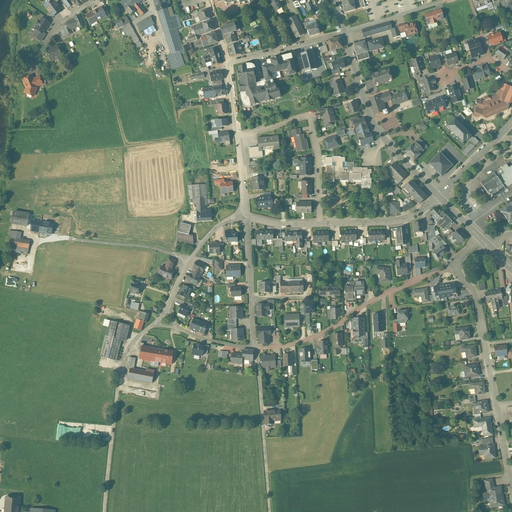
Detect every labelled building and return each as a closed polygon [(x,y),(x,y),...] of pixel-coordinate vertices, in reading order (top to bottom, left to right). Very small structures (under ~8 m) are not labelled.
[(57,0),(50,0),(51,0),(44,6),(52,17),(61,11),(56,3),(58,1),(57,0)] [(136,11),(126,0),(124,0),(121,3),(130,15),(136,11)] [(126,0),(136,11),(137,10),(141,16),(146,12),(139,4),(139,5),(139,4),(143,0),(126,0)] [(164,0),(154,0),(158,11),(167,8),(164,0)] [(269,0),(275,11),(282,7),(277,0),(269,0)] [(352,0),(341,0),(345,13),(355,10),(353,4),(354,3),(353,0),(352,1),(352,0)] [(362,0),(355,0),(357,9),(364,7),(362,0)] [(472,0),(476,9),(481,7),(481,6),(486,4),(487,5),(491,3),(489,0),(472,0)] [(171,7),(167,8),(158,11),(171,54),(184,50),(183,46),(177,29),(181,28),(177,15),(174,16),(171,7)] [(101,8),(97,10),(101,19),(106,16),(101,8)] [(97,10),(86,16),(90,25),(101,19),(97,10)] [(207,10),(197,13),(200,22),(210,19),(207,10)] [(441,10),(425,15),(427,24),(431,23),(431,25),(436,23),(436,21),(443,19),(441,10)] [(74,19),(66,22),(67,24),(59,28),(63,38),(72,34),(70,31),(76,28),(78,31),(80,30),(79,29),(83,27),(79,15),(74,17),(74,19)] [(135,32),(130,24),(130,23),(126,16),(120,19),(123,25),(124,26),(122,27),(132,43),(130,44),(134,51),(143,47),(138,40),(139,39),(134,32),(135,32)] [(295,16),(287,20),(296,39),(304,35),(295,16)] [(150,17),(140,24),(144,31),(154,24),(150,17)] [(50,23),(42,19),(40,22),(39,21),(37,25),(37,26),(35,29),(39,31),(43,34),(50,23)] [(120,19),(113,22),(116,29),(123,25),(120,19)] [(210,21),(192,27),(190,28),(192,36),(195,35),(196,37),(199,36),(205,34),(214,31),(210,21)] [(361,31),(363,38),(391,30),(392,29),(390,22),(361,31)] [(414,23),(405,26),(404,24),(397,27),(398,28),(400,34),(406,32),(408,36),(417,33),(414,23)] [(228,25),(226,26),(221,28),(220,28),(222,35),(222,36),(225,35),(234,33),(240,30),(238,24),(235,25),(234,24),(228,26),(228,25)] [(317,24),(307,27),(309,36),(319,34),(317,24)] [(398,28),(392,29),(391,30),(393,38),(400,36),(400,34),(398,28)] [(43,34),(39,31),(37,35),(35,34),(33,37),(41,41),(45,35),(43,34)] [(215,33),(200,38),(202,43),(203,47),(203,48),(218,43),(215,33)] [(234,33),(225,35),(227,44),(236,42),(234,33)] [(499,33),(488,37),(490,43),(493,43),(494,45),(502,43),(499,33)] [(192,36),(187,38),(189,44),(190,43),(197,40),(196,37),(195,35),(192,36)] [(339,37),(328,41),(331,51),(332,51),(333,55),(337,54),(335,50),(342,48),(339,37)] [(384,48),(382,39),(375,41),(377,50),(384,48)] [(473,41),(467,43),(468,45),(470,50),(469,50),(481,47),(480,47),(478,40),(478,39),(473,41)] [(365,41),(354,44),(358,61),(369,58),(365,41)] [(375,41),(368,43),(371,52),(377,50),(375,41)] [(189,44),(183,46),(184,50),(185,53),(192,50),(190,43),(189,44)] [(238,44),(228,47),(231,56),(232,57),(241,54),(240,51),(242,50),(241,46),(239,47),(238,44)] [(57,46),(47,51),(53,64),(52,61),(56,59),(55,58),(61,56),(62,60),(63,59),(57,46)] [(326,46),(319,48),(321,54),(328,52),(326,46)] [(481,47),(469,50),(470,51),(471,56),(472,58),(478,56),(483,54),(481,47)] [(217,48),(209,51),(210,56),(204,58),(202,59),(202,61),(203,61),(205,61),(219,56),(217,48)] [(508,53),(500,48),(495,55),(503,60),(504,58),(508,53)] [(171,54),(167,55),(172,70),(189,64),(185,53),(184,50),(171,54)] [(312,52),(301,55),(306,72),(316,69),(312,52)] [(270,61),(268,61),(267,61),(267,62),(268,66),(262,67),(262,68),(263,72),(265,79),(265,81),(265,82),(266,82),(272,80),(273,80),(272,80),(271,74),(287,70),(289,75),(289,76),(295,74),(296,74),(291,55),(291,54),(290,55),(285,56),(284,56),(284,57),(282,58),(282,57),(281,57),(277,58),(274,59),(271,60),(270,60),(270,61)] [(455,54),(452,55),(452,54),(446,56),(447,60),(448,65),(455,63),(455,62),(458,61),(455,54)] [(219,56),(205,61),(205,64),(212,62),(213,66),(221,64),(219,56)] [(437,57),(434,57),(429,59),(432,68),(440,66),(439,62),(437,56),(437,57)] [(419,58),(411,61),(413,67),(421,65),(419,58)] [(335,62),(331,64),(333,71),(339,70),(345,68),(343,60),(335,62)] [(247,67),(238,68),(238,71),(238,79),(239,79),(240,85),(239,85),(240,93),(242,93),(243,94),(242,94),(241,95),(242,100),(244,104),(246,106),(249,106),(249,105),(251,105),(251,106),(259,104),(259,103),(265,101),(265,102),(273,100),(273,99),(280,98),(278,88),(276,89),(275,85),(272,86),(271,85),(273,81),(273,80),(272,80),(266,82),(265,82),(265,81),(265,79),(262,80),(259,80),(259,81),(256,83),(255,77),(254,77),(253,70),(253,68),(254,67),(253,66),(252,66),(251,65),(249,65),(247,65),(247,66),(247,67)] [(421,65),(413,67),(415,73),(420,72),(423,71),(421,65)] [(483,67),(479,68),(480,69),(476,70),(477,72),(479,79),(482,78),(483,79),(487,77),(487,76),(490,75),(487,66),(484,67),(483,67)] [(392,80),(388,70),(371,75),(375,86),(392,80)] [(221,71),(210,73),(211,82),(212,82),(213,88),(223,87),(221,80),(223,80),(221,71)] [(32,76),(23,80),(26,89),(25,93),(34,96),(37,89),(36,87),(33,80),(32,76)] [(39,77),(33,80),(36,87),(43,85),(39,77)] [(426,80),(421,81),(423,87),(433,84),(431,78),(426,80)] [(470,78),(466,79),(466,78),(461,80),(462,83),(463,83),(464,86),(465,91),(466,91),(473,88),(470,78)] [(334,82),(330,83),(334,97),(345,93),(341,80),(334,82)] [(433,84),(423,87),(425,94),(435,90),(433,84)] [(213,88),(209,89),(208,88),(203,89),(205,99),(218,97),(226,96),(224,86),(213,88)] [(457,86),(448,89),(450,96),(459,93),(457,86)] [(498,96),(483,102),(479,100),(473,115),(478,117),(481,116),(486,118),(493,115),(494,113),(498,111),(500,112),(507,109),(509,103),(504,101),(508,93),(500,90),(498,96)] [(390,92),(370,99),(376,115),(383,113),(384,116),(388,115),(386,111),(383,103),(390,100),(389,97),(391,96),(390,92)] [(408,101),(405,92),(391,96),(389,97),(390,100),(392,106),(408,101)] [(459,93),(450,96),(453,103),(461,101),(459,93)] [(442,97),(433,100),(434,101),(437,110),(446,108),(445,106),(442,97)] [(437,110),(434,101),(425,104),(428,114),(437,111),(437,110)] [(356,102),(347,104),(351,115),(360,112),(358,107),(356,102)] [(224,104),(217,105),(218,115),(227,114),(225,104),(224,104)] [(463,112),(468,116),(472,112),(467,107),(463,112)] [(331,108),(326,110),(327,114),(324,115),(325,120),(325,121),(324,122),(325,126),(327,127),(331,125),(331,124),(331,122),(335,121),(331,108)] [(461,122),(465,118),(460,114),(456,118),(461,122)] [(455,117),(447,125),(463,143),(472,135),(455,117)] [(366,126),(364,119),(359,120),(353,122),(355,130),(356,129),(359,138),(360,138),(362,145),(361,145),(369,143),(373,142),(371,134),(369,134),(367,126),(366,126)] [(303,134),(301,135),(300,132),(295,133),(294,130),(288,131),(289,138),(294,137),(295,143),(297,143),(299,152),(309,150),(306,139),(304,140),(303,134)] [(217,134),(212,134),(213,139),(214,139),(215,143),(224,142),(225,146),(230,146),(229,141),(228,132),(217,134)] [(336,136),(324,140),(327,150),(339,146),(336,136)] [(278,137),(257,139),(257,140),(259,140),(259,147),(258,147),(259,151),(262,151),(262,149),(273,148),(274,149),(280,149),(278,137)] [(475,137),(460,151),(465,156),(480,142),(475,137)] [(419,138),(411,146),(420,155),(428,147),(419,138)] [(411,146),(404,152),(414,162),(420,155),(411,146)] [(258,147),(248,148),(249,159),(263,157),(262,150),(262,151),(259,151),(258,147)] [(440,152),(429,163),(442,176),(453,165),(440,152)] [(311,158),(297,159),(294,159),(293,160),(293,165),(294,165),(297,165),(297,166),(301,166),(301,176),(311,176),(311,158)] [(398,167),(394,163),(386,171),(390,175),(394,179),(399,184),(406,176),(403,172),(403,173),(397,167),(398,167)] [(506,164),(494,173),(497,177),(509,169),(506,164)] [(511,166),(509,169),(497,177),(505,189),(511,183),(511,166)] [(346,168),(339,168),(339,171),(334,171),(334,167),(327,167),(327,181),(334,181),(334,180),(340,180),(340,181),(347,181),(347,183),(354,183),(354,181),(361,181),(361,187),(371,187),(371,178),(370,178),(370,174),(370,170),(367,170),(367,168),(361,168),(354,168),(352,168),(352,171),(348,171),(348,168),(346,168)] [(494,173),(480,183),(483,187),(488,195),(490,197),(491,199),(493,197),(505,189),(497,177),(494,173)] [(390,175),(386,180),(390,184),(394,179),(390,175)] [(259,177),(252,178),(253,191),(265,190),(264,177),(259,177)] [(419,189),(412,181),(404,188),(401,190),(407,196),(409,194),(411,196),(419,189)] [(311,182),(302,182),(302,184),(302,195),(307,195),(311,195),(311,182)] [(224,183),(221,184),(222,193),(233,192),(232,183),(224,183)] [(192,185),(188,186),(189,200),(190,200),(196,199),(204,199),(205,206),(207,206),(207,205),(207,199),(206,185),(192,185)] [(419,189),(411,196),(419,204),(427,197),(419,189)] [(271,195),(264,196),(264,198),(262,198),(257,198),(258,209),(266,208),(266,205),(268,205),(268,206),(273,205),(272,200),(271,201),(271,195)] [(204,199),(196,199),(197,203),(197,211),(205,211),(205,206),(204,199)] [(398,202),(389,203),(390,214),(400,213),(399,208),(399,202),(398,202)] [(411,202),(405,206),(407,211),(410,209),(412,208),(415,205),(411,202)] [(511,202),(500,211),(509,224),(510,223),(511,222),(511,202)] [(311,203),(301,203),(301,206),(296,206),(296,213),(311,213),(311,203)] [(441,213),(436,208),(430,213),(438,221),(437,223),(445,215),(445,216),(445,215),(442,212),(441,213)] [(205,211),(197,211),(197,216),(198,221),(212,221),(212,210),(211,210),(211,209),(209,209),(209,211),(205,211)] [(29,214),(14,212),(12,224),(27,227),(29,214)] [(36,222),(33,221),(31,231),(40,233),(41,222),(43,215),(38,214),(36,222)] [(445,216),(445,215),(437,223),(445,231),(455,226),(445,216)] [(53,224),(41,222),(40,233),(52,234),(53,224)] [(422,222),(413,223),(414,233),(423,232),(422,222)] [(191,226),(181,223),(178,232),(189,235),(191,226)] [(434,226),(427,227),(428,234),(429,240),(429,241),(430,240),(435,237),(434,226)] [(404,228),(395,229),(397,245),(406,244),(405,241),(405,237),(404,228)] [(463,234),(458,229),(452,235),(457,240),(454,243),(457,246),(466,237),(463,234)] [(21,233),(9,231),(8,234),(12,235),(10,245),(19,247),(20,240),(21,233)] [(273,231),(265,232),(265,240),(273,240),(273,231)] [(189,235),(178,232),(177,241),(193,245),(193,239),(189,235)] [(237,232),(225,232),(225,236),(227,236),(227,243),(231,242),(231,246),(238,245),(238,242),(238,237),(237,232)] [(265,232),(257,232),(257,246),(262,246),(262,240),(265,240),(265,232)] [(376,232),(368,232),(368,241),(377,241),(376,232)] [(384,232),(376,232),(377,241),(385,241),(384,232)] [(293,233),(285,233),(285,242),(293,241),(293,233)] [(301,241),(301,233),(293,233),(293,241),(297,241),(297,248),(302,248),(302,241),(301,241)] [(440,243),(435,237),(430,240),(432,242),(437,247),(433,251),(432,251),(433,252),(442,246),(440,243),(441,243),(440,243)] [(30,241),(20,240),(19,247),(29,249),(30,241)] [(219,244),(213,244),(209,245),(209,254),(220,253),(219,244)] [(19,247),(10,245),(9,252),(28,255),(29,249),(19,247)] [(442,246),(433,252),(438,259),(447,252),(442,246)] [(424,258),(414,259),(415,268),(425,267),(425,266),(426,266),(426,262),(425,262),(424,258)] [(175,261),(169,259),(166,266),(172,268),(175,261)] [(402,265),(402,261),(396,261),(397,276),(407,275),(406,265),(402,265)] [(205,266),(196,262),(195,262),(194,264),(194,266),(193,269),(194,269),(202,273),(205,266)] [(166,266),(165,268),(161,267),(158,275),(171,279),(174,271),(171,270),(172,268),(166,266)] [(240,267),(233,268),(233,266),(226,266),(227,277),(233,276),(233,277),(240,277),(240,267)] [(390,269),(376,267),(375,273),(380,274),(380,282),(390,281),(390,269)] [(201,276),(193,272),(191,275),(190,274),(189,277),(188,278),(187,280),(187,281),(196,285),(201,276)] [(137,283),(132,281),(129,292),(138,295),(141,286),(137,285),(137,283)] [(364,281),(354,282),(354,286),(355,296),(364,295),(364,281)] [(303,282),(294,283),(294,292),(298,292),(303,292),(303,282)] [(269,283),(261,283),(261,287),(260,287),(260,293),(270,293),(269,283)] [(294,283),(281,283),(281,293),(290,293),(290,292),(294,292),(294,283)] [(454,283),(433,286),(435,297),(439,297),(440,300),(453,298),(452,295),(456,294),(454,283)] [(188,288),(183,286),(179,295),(188,299),(192,290),(188,288)] [(354,286),(345,287),(346,300),(355,300),(355,296),(354,286)] [(235,288),(231,288),(231,289),(231,297),(241,296),(241,288),(235,288)] [(339,288),(326,288),(319,288),(320,296),(339,296),(339,288)] [(427,289),(413,291),(414,298),(423,296),(424,303),(429,302),(427,289)] [(501,290),(493,292),(496,309),(499,308),(498,300),(502,299),(502,298),(501,290)] [(493,292),(485,293),(486,302),(491,301),(493,312),(497,312),(496,309),(493,292)] [(138,301),(127,299),(125,306),(128,307),(129,302),(138,304),(138,301)] [(314,303),(304,304),(304,314),(306,314),(309,313),(314,313),(314,303)] [(188,307),(181,305),(178,312),(186,316),(188,311),(190,308),(188,307)] [(265,305),(256,305),(257,317),(267,317),(267,316),(267,312),(267,311),(269,311),(269,305),(265,305)] [(458,306),(447,308),(449,317),(460,315),(458,306)] [(335,310),(327,311),(328,320),(336,319),(336,318),(338,317),(338,316),(340,316),(340,308),(335,309),(335,310)] [(242,309),(232,309),(233,319),(233,320),(236,320),(237,320),(242,319),(242,309)] [(407,311),(397,311),(397,320),(393,320),(393,324),(400,323),(400,324),(405,323),(407,319),(407,311)] [(141,312),(138,320),(144,322),(147,322),(149,314),(141,312)] [(382,314),(373,315),(374,332),(383,332),(382,314)] [(299,315),(284,315),(285,327),(299,327),(299,315)] [(138,320),(137,319),(134,328),(142,331),(144,322),(138,320)] [(208,324),(193,319),(189,329),(204,335),(208,324)] [(363,319),(353,319),(353,322),(351,322),(350,323),(350,330),(351,339),(355,339),(355,340),(354,341),(354,342),(355,343),(356,343),(357,342),(358,342),(359,343),(363,343),(363,338),(364,338),(364,337),(363,319)] [(114,338),(117,323),(109,321),(106,336),(114,338)] [(129,326),(117,323),(114,338),(113,338),(123,340),(126,341),(129,326)] [(468,328),(455,330),(456,335),(459,334),(460,340),(470,339),(468,328)] [(270,329),(257,329),(257,335),(258,335),(259,344),(270,344),(270,335),(271,335),(270,329)] [(237,330),(233,330),(233,340),(243,340),(243,330),(237,330)] [(342,334),(332,335),(333,347),(338,347),(343,346),(342,334)] [(121,342),(122,342),(123,340),(113,338),(114,338),(106,336),(101,356),(116,360),(121,342)] [(204,347),(194,345),(192,354),(199,356),(200,355),(203,356),(204,347)] [(474,346),(461,348),(462,353),(465,352),(467,358),(476,357),(474,346)] [(506,346),(494,347),(495,356),(507,355),(506,346)] [(143,347),(141,347),(140,360),(172,365),(174,351),(143,347)] [(304,349),(304,350),(300,350),(301,360),(301,363),(305,363),(305,362),(310,362),(309,356),(309,355),(308,355),(308,349),(304,349)] [(243,350),(243,354),(242,360),(250,361),(249,365),(252,365),(253,361),(254,351),(243,350)] [(243,354),(232,354),(231,363),(242,364),(242,360),(243,354)] [(291,355),(284,355),(284,374),(288,374),(288,366),(292,366),(291,355)] [(275,357),(265,357),(265,356),(260,357),(261,364),(261,369),(266,368),(267,368),(267,366),(271,365),(275,365),(275,357)] [(136,359),(129,357),(127,368),(130,369),(130,368),(134,369),(136,359)] [(477,365),(464,367),(466,377),(468,377),(479,376),(477,365)] [(154,370),(146,369),(146,371),(134,369),(130,368),(130,369),(129,379),(152,383),(154,370)] [(483,383),(470,385),(471,389),(474,389),(476,395),(485,394),(483,383)] [(486,401),(473,403),(475,414),(480,413),(488,412),(486,401)] [(280,410),(264,412),(266,425),(273,424),(272,422),(281,421),(280,410)] [(481,420),(473,421),(474,428),(482,426),(484,436),(492,435),(489,418),(481,420)] [(492,438),(482,440),(483,447),(493,446),(492,438)] [(483,447),(479,447),(480,453),(484,452),(485,459),(495,458),(493,446),(483,447)] [(492,480),(485,481),(486,489),(493,487),(492,480)] [(500,487),(488,490),(488,494),(482,495),(484,501),(490,500),(491,508),(504,505),(502,505),(500,495),(502,494),(500,487)] [(20,498),(6,497),(5,510),(19,511),(20,498)]
